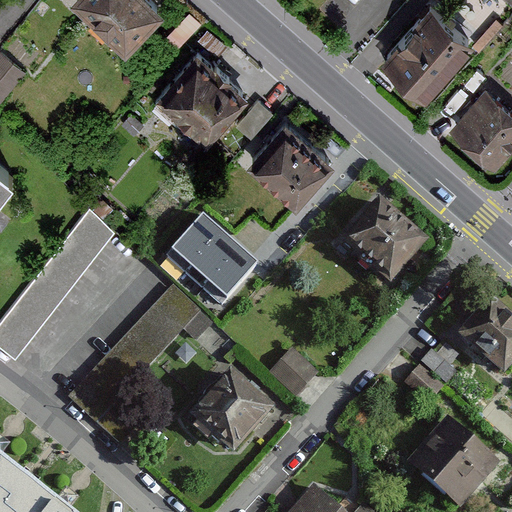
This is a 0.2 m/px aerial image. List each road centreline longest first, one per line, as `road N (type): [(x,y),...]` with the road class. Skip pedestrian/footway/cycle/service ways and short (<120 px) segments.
road 1 (secondary): [(234,0),(511,245)]
road 2 (residential): [(233,511),(455,261)]
road 3 (residential): [(0,377),(157,511)]
